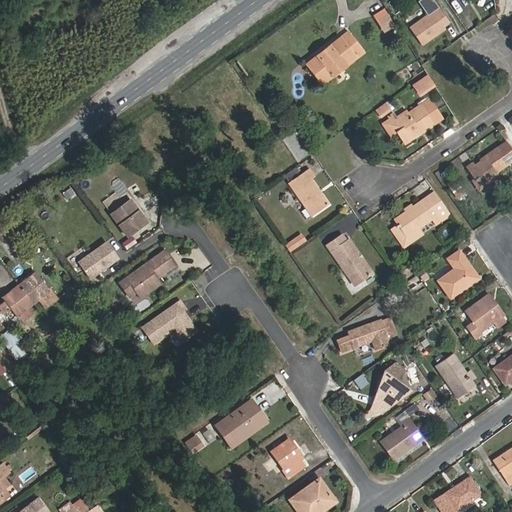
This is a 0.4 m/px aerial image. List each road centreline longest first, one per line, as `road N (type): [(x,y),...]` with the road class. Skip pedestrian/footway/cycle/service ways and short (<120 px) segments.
road 1 (primary): [(256,0),(0,186)]
road 2 (residential): [(231,283),(304,371),(313,403),(382,504)]
road 3 (residential): [(370,184),(409,172),(511,97)]
road 4 (residential): [(511,409),(382,504)]
